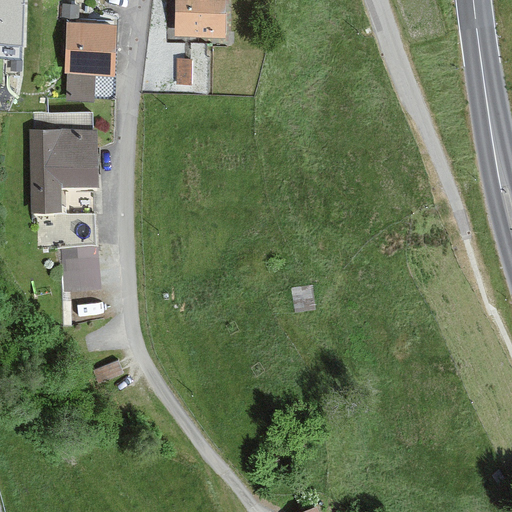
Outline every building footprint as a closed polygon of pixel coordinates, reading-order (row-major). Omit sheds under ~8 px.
[(26,0),(0,0),(0,44),(24,46),(26,0)] [(222,40),(222,0),(177,0),(176,39),(222,40)] [(68,9),(54,9),(54,23),(68,23),(68,9)] [(115,26),(68,23),(65,76),(72,76),(71,97),(97,98),(98,74),(113,74),(115,26)] [(192,83),(193,59),(177,58),(177,83),(192,83)] [(96,187),(93,115),(37,118),(37,132),(31,132),(35,215),(41,215),(43,253),(101,250),(99,215),(65,216),(64,189),(96,187)] [(115,374),(111,363),(88,372),(92,383),(115,374)]
